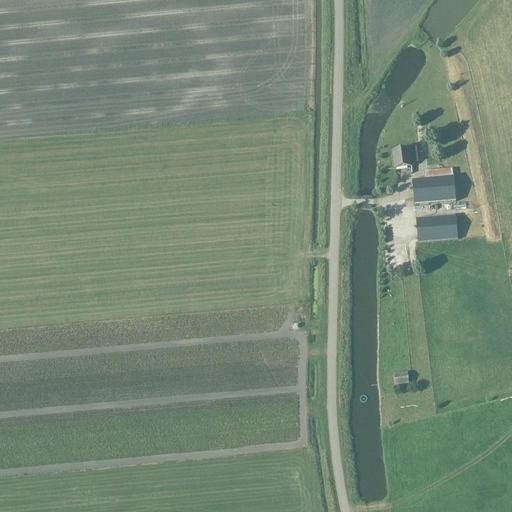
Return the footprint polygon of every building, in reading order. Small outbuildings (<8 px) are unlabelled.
[(416,149),(409,150),(392,152),(395,169),(412,167),(415,163),(418,163),(416,149)] [(452,170),(424,172),(424,179),(453,177),(452,170)] [(413,181),(415,205),(455,202),(453,178),(413,181)] [(477,221),(476,208),(458,209),(458,222),(477,221)] [(458,240),(456,216),(416,219),(418,243),(458,240)] [(395,386),(409,384),(407,373),(393,375),(395,386)]
